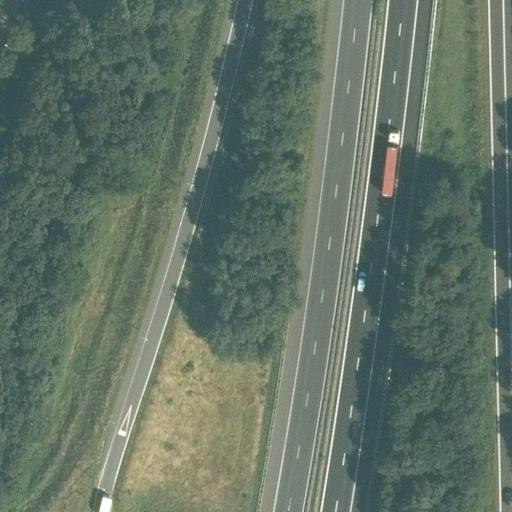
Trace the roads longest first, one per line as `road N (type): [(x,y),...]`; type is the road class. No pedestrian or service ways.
road 1 (motorway): [(243,0),(191,217),(101,511)]
road 2 (motorway): [(356,0),(323,298),(288,511)]
road 3 (motorway): [(337,511),(405,0)]
road 4 (motorway): [(508,511),(495,0)]
